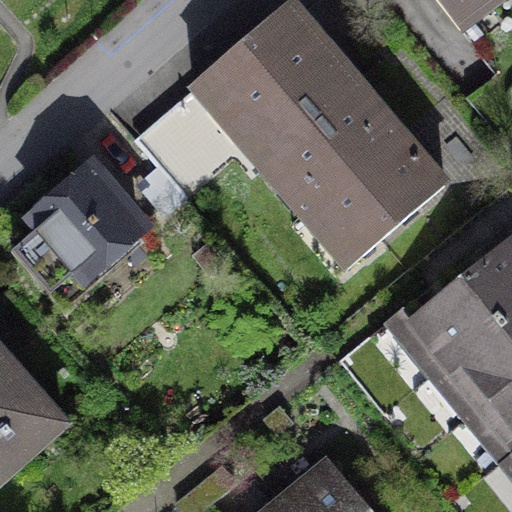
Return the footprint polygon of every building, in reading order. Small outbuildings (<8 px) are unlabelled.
[(486,0),(399,0),(433,42),(486,0)] [(291,9),(204,83),(254,142),(356,261),(444,186),(291,9)] [(254,142),(204,83),(136,141),(186,200),(254,142)] [(92,178),(40,223),(59,245),(30,270),(64,309),(101,277),(93,268),(137,229),(92,178)] [(511,240),(414,319),(511,439),(511,240)] [(0,459),(52,414),(0,355),(0,459)] [(365,511),(328,467),(272,511),(365,511)]
